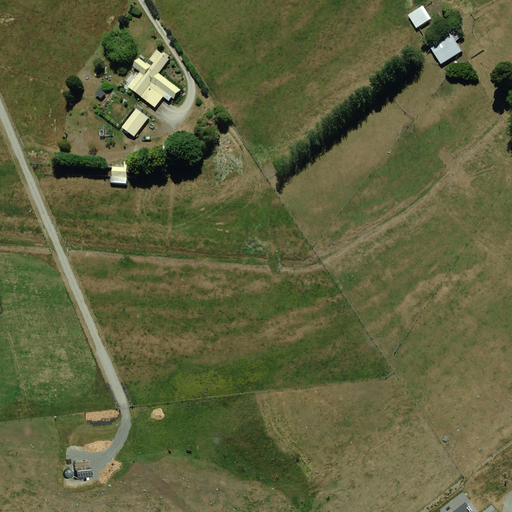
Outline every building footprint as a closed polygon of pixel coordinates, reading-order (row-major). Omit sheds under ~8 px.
[(406,6),(392,17),(402,29),(416,19),(406,6)] [(436,36),(415,49),(426,64),(446,52),(436,36)] [(121,74),(111,88),(144,114),(165,92),(144,72),(157,59),(141,51),(131,64),(124,59),(116,69),(121,74)] [(117,109),(103,128),(117,138),(131,119),(117,109)] [(178,144),(153,148),(155,159),(180,154),(178,144)] [(111,167),(91,166),(90,186),(110,186),(111,167)]
